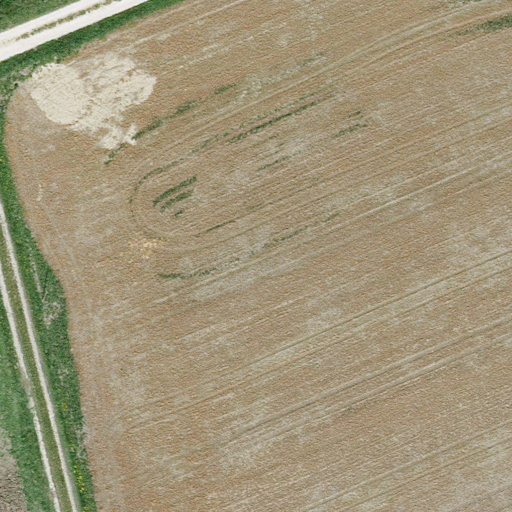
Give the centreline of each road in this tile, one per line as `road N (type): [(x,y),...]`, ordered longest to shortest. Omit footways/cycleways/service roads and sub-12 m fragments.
road 1 (track): [(68,511),(0,242)]
road 2 (track): [(128,0),(0,53)]
